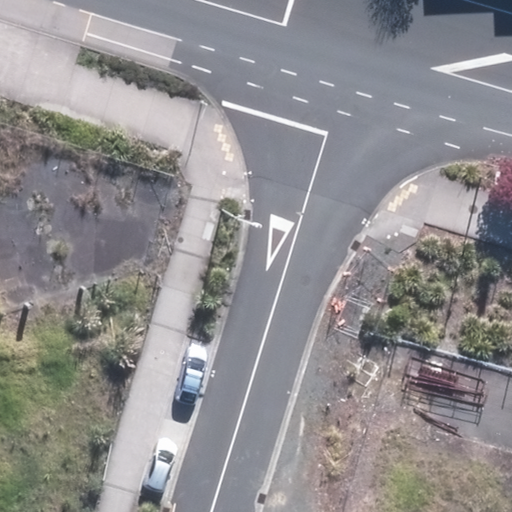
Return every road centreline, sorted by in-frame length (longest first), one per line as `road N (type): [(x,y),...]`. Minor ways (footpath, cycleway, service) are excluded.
road 1 (residential): [(211,511),(234,416),(370,34)]
road 2 (tertiary): [(370,34),(511,74)]
